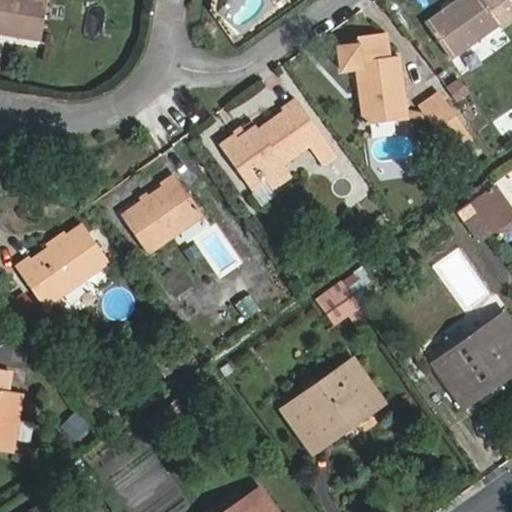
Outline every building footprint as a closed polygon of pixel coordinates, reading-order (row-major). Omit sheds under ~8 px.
[(0,0),(0,24),(40,31),(45,0),(0,0)] [(425,24),(449,58),(496,26),(499,30),(511,21),(511,7),(507,0),(459,0),(453,4),(450,0),(446,0),(439,5),(444,11),(425,24)] [(0,32),(39,39),(40,31),(0,24),(0,32)] [(406,117),(406,109),(400,56),(390,58),(387,36),(358,40),(358,43),(338,46),(341,69),(358,67),(365,123),(406,117)] [(445,85),(455,102),(469,94),(459,77),(445,85)] [(420,103),(424,110),(441,99),(437,92),(420,103)] [(282,106),(285,111),(298,103),(294,97),(282,106)] [(424,110),(429,117),(453,152),(469,141),(441,99),(424,110)] [(279,164),(309,143),(320,135),(298,103),(285,111),(248,137),(242,130),(220,145),(250,189),(263,179),(281,167),(279,164)] [(406,117),(429,117),(424,110),(406,109),(406,117)] [(320,135),(309,143),(312,149),(324,141),(320,135)] [(282,166),(281,167),(263,179),(271,191),(290,178),(282,166)] [(148,254),(203,216),(175,175),(161,184),(164,189),(123,218),(148,254)] [(470,202),(492,233),(511,218),(511,207),(496,184),(470,202)] [(45,309),(108,263),(82,225),(65,237),(61,232),(44,245),(48,250),(32,261),(29,256),(14,267),(45,309)] [(370,283),(360,269),(341,283),(359,308),(370,301),(361,289),(370,283)] [(7,303),(28,318),(38,304),(17,289),(7,303)] [(250,293),(234,303),(245,321),(261,311),(250,293)] [(350,333),(367,320),(359,308),(341,320),(350,333)] [(504,366),(509,373),(511,370),(511,338),(499,320),(433,367),(456,400),(504,366)] [(356,413),(360,418),(381,404),(353,363),(284,412),(307,446),(356,413)] [(461,406),(509,373),(504,366),(456,400),(461,406)] [(0,449),(11,451),(20,393),(7,391),(10,371),(0,369),(0,449)] [(175,425),(163,409),(143,423),(155,439),(175,425)] [(311,451),(360,418),(356,413),(307,446),(311,451)] [(66,423),(73,439),(90,432),(83,416),(66,423)] [(21,420),(16,446),(27,448),(32,422),(21,420)] [(271,511),(259,494),(232,511),(271,511)] [(50,511),(44,503),(30,511),(50,511)]
